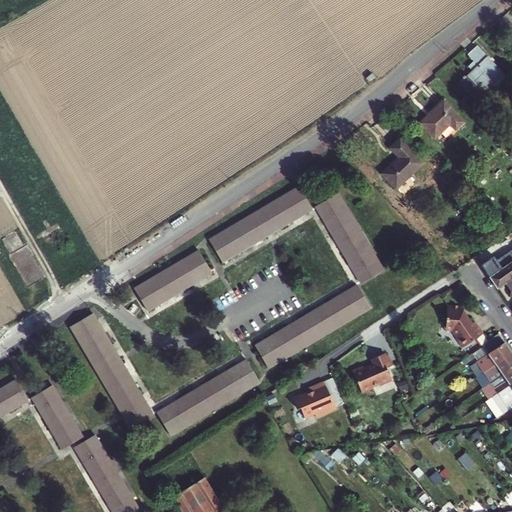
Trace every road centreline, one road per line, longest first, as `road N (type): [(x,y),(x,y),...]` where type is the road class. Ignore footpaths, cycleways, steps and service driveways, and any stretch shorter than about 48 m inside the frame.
road 1 (residential): [(494,0),(359,107),(96,284)]
road 2 (residential): [(96,284),(137,326),(175,342),(202,337),(281,290)]
road 3 (track): [(359,107),(298,0)]
